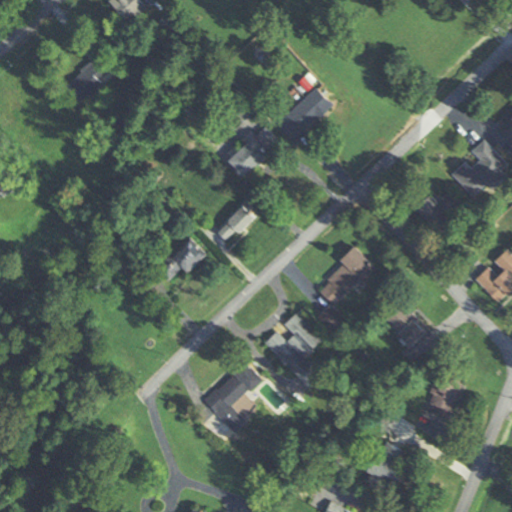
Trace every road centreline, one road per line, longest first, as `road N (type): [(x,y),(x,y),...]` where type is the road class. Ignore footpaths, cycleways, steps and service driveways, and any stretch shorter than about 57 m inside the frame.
road 1 (residential): [(147,389),(511,44)]
road 2 (residential): [(511,348),(360,188)]
road 3 (residential): [(463,511),(511,387)]
